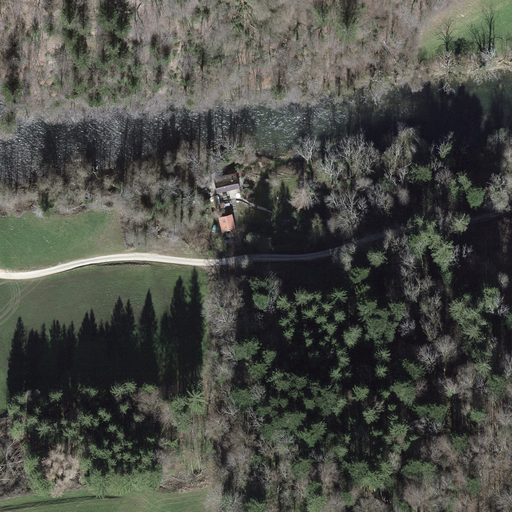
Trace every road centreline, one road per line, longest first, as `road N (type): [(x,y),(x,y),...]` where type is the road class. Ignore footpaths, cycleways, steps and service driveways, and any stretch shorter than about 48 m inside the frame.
road 1 (unclassified): [(0,273),(125,257),(319,255),(511,206)]
road 2 (track): [(208,259),(210,385),(224,459),(213,511)]
